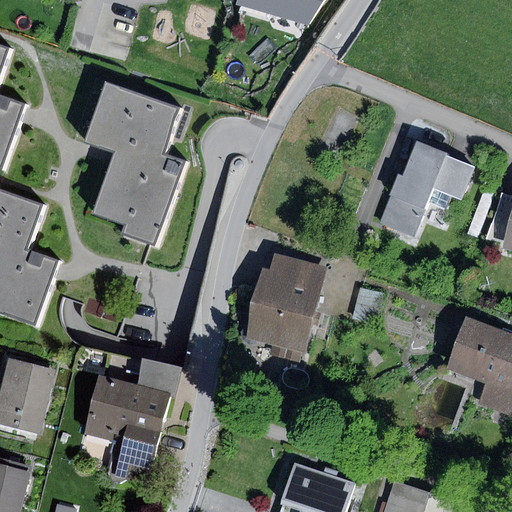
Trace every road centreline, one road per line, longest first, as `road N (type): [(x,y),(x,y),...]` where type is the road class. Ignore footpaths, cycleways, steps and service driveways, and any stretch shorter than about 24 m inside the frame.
road 1 (residential): [(178,511),(238,217),(268,139),(312,65)]
road 2 (residential): [(312,65),(511,145)]
